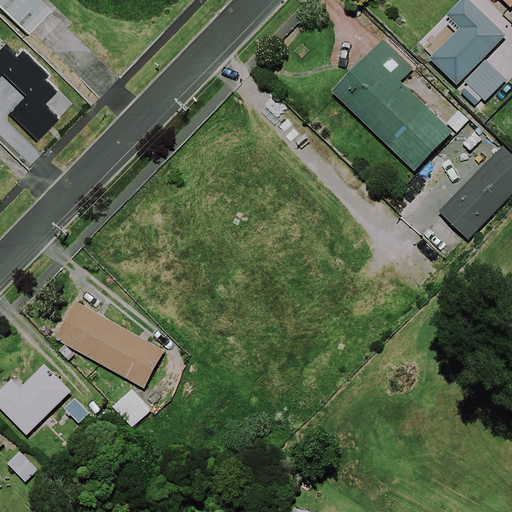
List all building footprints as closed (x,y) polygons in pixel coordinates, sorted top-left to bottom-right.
[(51,10),(39,0),(0,0),(0,8),(28,35),(51,10)] [(507,36),(470,0),(463,0),(447,17),(461,30),(432,59),(459,85),(507,36)] [(511,0),(501,0),(511,9),(511,7),(511,0)] [(38,69),(5,34),(0,39),(0,112),(19,95),(15,90),(38,69)] [(455,132),(369,49),(329,91),(415,174),(455,132)] [(511,204),(511,166),(501,156),(436,218),(466,249),(511,204)] [(435,271),(414,248),(389,271),(411,293),(435,271)] [(165,354),(75,303),(55,340),(145,390),(165,354)] [(72,394),(46,367),(21,392),(12,382),(0,394),(0,408),(28,437),(72,394)] [(152,411),(132,391),(114,410),(134,430),(152,411)] [(39,473),(21,453),(8,465),(26,485),(39,473)]
